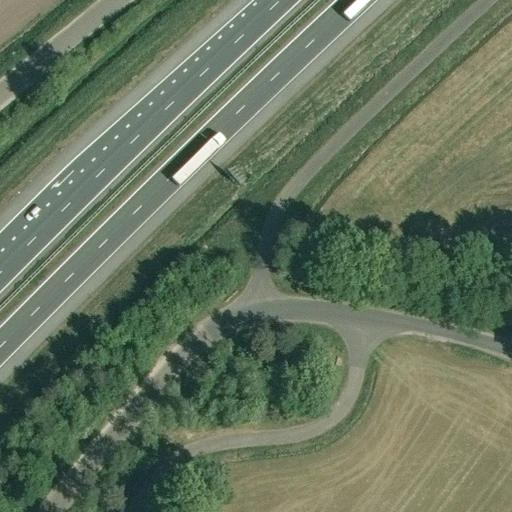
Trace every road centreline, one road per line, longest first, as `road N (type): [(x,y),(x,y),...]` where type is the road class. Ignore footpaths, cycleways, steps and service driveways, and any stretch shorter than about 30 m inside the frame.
road 1 (motorway): [(0,347),(356,0)]
road 2 (unclassified): [(266,312),(268,238),(280,208),(487,0)]
road 3 (motorway): [(282,0),(0,273)]
road 4 (unclassified): [(135,511),(181,456),(216,442),(297,436),(325,425),(346,406),(365,319)]
road 5 (unclassified): [(266,312),(212,329),(45,511)]
road 6 (unclassified): [(0,95),(120,0)]
road 7 (unclassified): [(511,355),(432,329),(365,319)]
